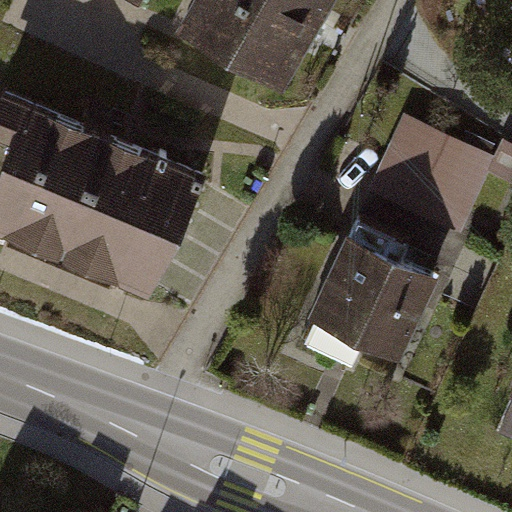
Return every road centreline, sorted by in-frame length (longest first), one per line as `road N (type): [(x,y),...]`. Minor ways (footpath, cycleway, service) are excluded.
road 1 (residential): [(399,0),(150,430)]
road 2 (secondary): [(150,430),(360,511)]
road 3 (secondary): [(0,372),(150,430)]
